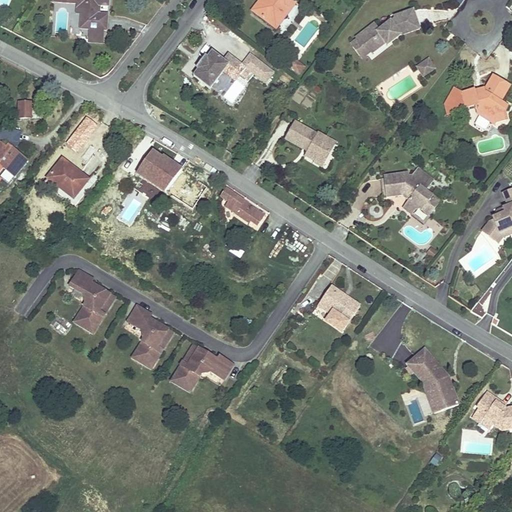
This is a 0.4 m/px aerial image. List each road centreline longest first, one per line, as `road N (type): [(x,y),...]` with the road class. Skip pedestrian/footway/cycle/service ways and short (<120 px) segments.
road 1 (residential): [(123,109),(511,349)]
road 2 (residential): [(206,0),(123,109)]
road 3 (residential): [(174,0),(100,95)]
